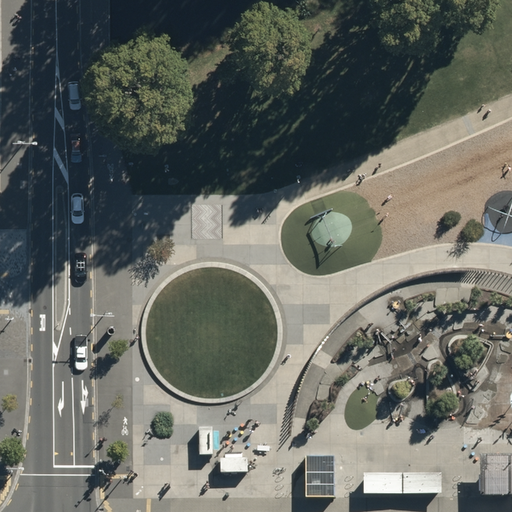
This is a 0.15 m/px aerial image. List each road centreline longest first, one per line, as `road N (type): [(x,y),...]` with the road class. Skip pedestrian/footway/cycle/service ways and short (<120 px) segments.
road 1 (secondary): [(57,0),(61,291)]
road 2 (secondary): [(61,291),(61,511)]
